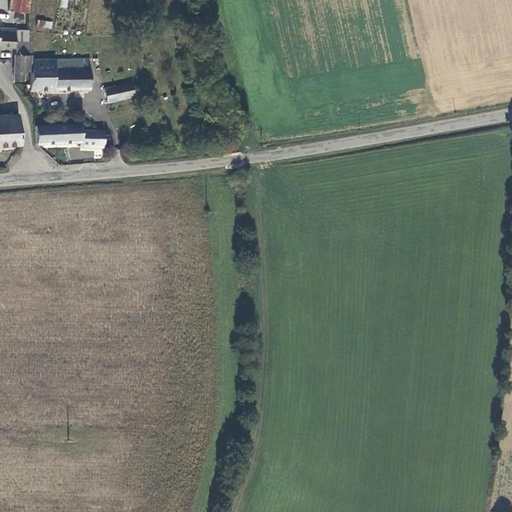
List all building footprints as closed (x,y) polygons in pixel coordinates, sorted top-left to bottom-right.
[(26,15),(27,0),(10,0),(9,13),(26,15)] [(51,29),(52,21),(38,20),(37,27),(51,29)] [(0,50),(13,51),(14,45),(14,34),(14,32),(0,31),(0,50)] [(14,34),(14,45),(13,51),(13,58),(25,58),(25,48),(25,45),(25,35),(14,34)] [(28,63),(28,58),(25,58),(13,58),(12,84),(21,84),(22,73),(28,73),(28,63)] [(80,73),(79,62),(31,63),(31,75),(28,75),(29,93),(89,92),(89,73),(80,73)] [(132,99),(130,87),(104,92),(102,92),(105,105),(106,105),(132,99)] [(0,149),(18,149),(17,118),(0,119),(0,149)] [(80,133),(80,127),(34,129),(34,148),(77,146),(77,151),(102,151),(102,134),(80,133)]
